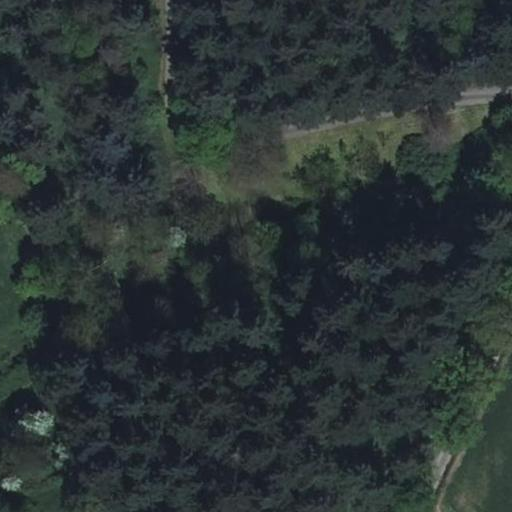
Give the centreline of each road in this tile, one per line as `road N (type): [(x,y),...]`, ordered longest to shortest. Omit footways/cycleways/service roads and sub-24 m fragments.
road 1 (unclassified): [(511,92),(233,146),(178,122),(176,0)]
road 2 (unclassified): [(511,345),(434,511)]
